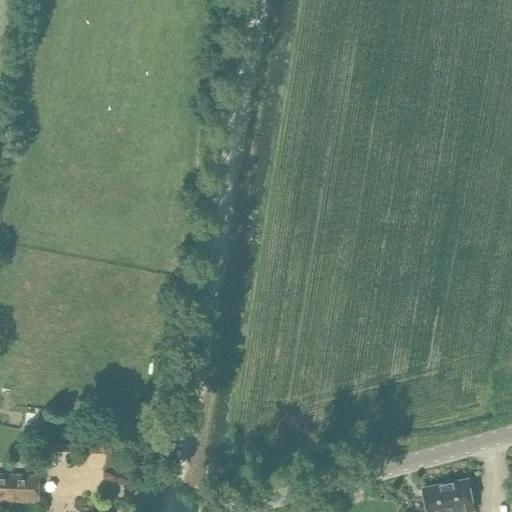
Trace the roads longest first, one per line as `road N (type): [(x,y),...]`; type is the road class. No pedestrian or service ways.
road 1 (track): [(170,511),(255,0)]
road 2 (unclassified): [(231,511),(511,434)]
